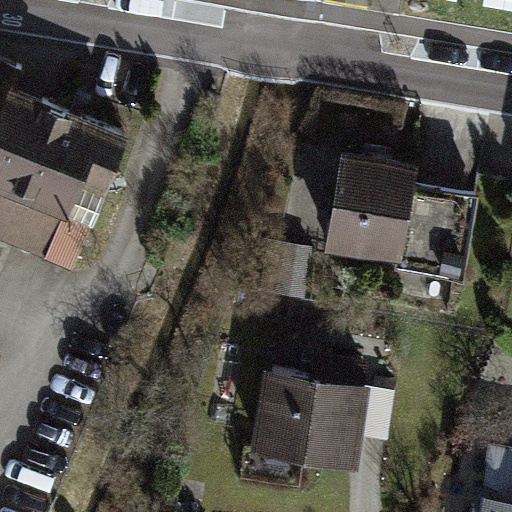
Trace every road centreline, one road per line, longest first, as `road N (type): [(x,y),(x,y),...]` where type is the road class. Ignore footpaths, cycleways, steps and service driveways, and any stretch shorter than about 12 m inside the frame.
road 1 (residential): [(223,37),(511,86)]
road 2 (residential): [(223,37),(0,0)]
